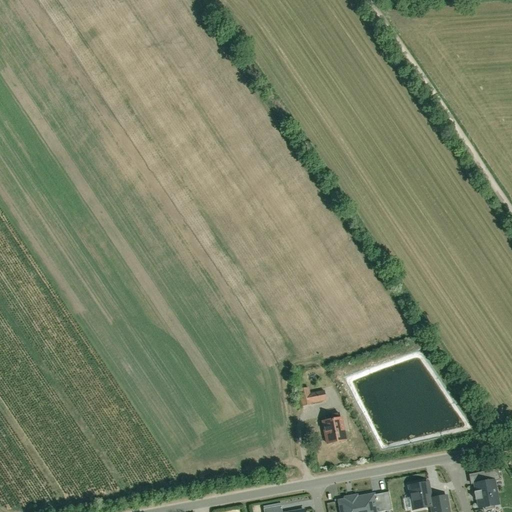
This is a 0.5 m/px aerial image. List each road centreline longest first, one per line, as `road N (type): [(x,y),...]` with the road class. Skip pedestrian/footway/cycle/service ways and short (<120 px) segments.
road 1 (unclassified): [(369,0),(511,212)]
road 2 (unclassified): [(314,483),(161,511)]
road 3 (unclassified): [(447,459),(314,483)]
